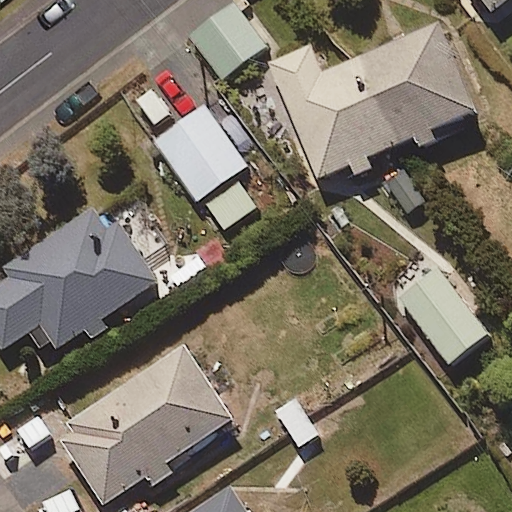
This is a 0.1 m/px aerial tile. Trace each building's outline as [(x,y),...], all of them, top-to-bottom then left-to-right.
[(511,0),(486,0),(501,18),(511,8),(511,0)] [(271,50),(241,6),(197,36),(227,80),(271,50)] [(484,117),(446,28),(329,78),(317,49),(275,67),(325,184),(484,117)] [(251,168),(208,109),(159,144),(202,204),(251,168)] [(260,211),(245,186),(210,207),(225,232),(260,211)] [(111,229),(99,211),(11,272),(15,279),(0,289),(0,341),(9,354),(44,330),(62,356),(165,285),(130,235),(111,229)] [(107,511),(239,423),(189,350),(56,440),(105,511),(107,511)] [(251,511),(238,491),(205,511),(251,511)]
